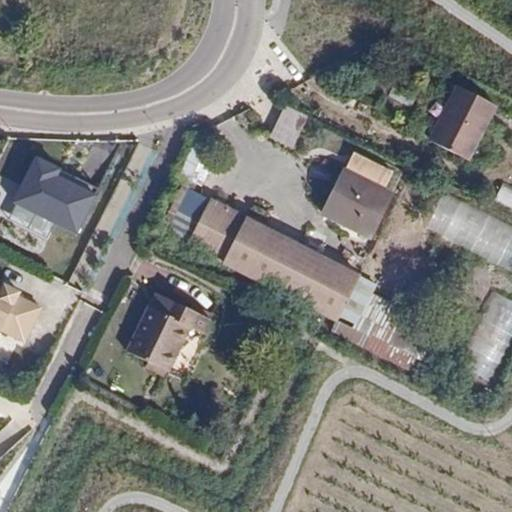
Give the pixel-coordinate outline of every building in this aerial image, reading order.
[(487,107),(451,89),(424,143),(460,161),(487,107)] [(287,104),(271,135),(294,147),(310,115),(287,104)] [(36,166),(18,202),(76,231),(94,194),(36,166)] [(383,193),(337,169),(315,213),(361,236),(383,193)] [(494,201),(511,209),(511,189),(502,185),(494,201)] [(185,251),(208,204),(181,191),(158,238),(185,251)] [(425,229),(511,271),(511,225),(443,192),(425,229)] [(286,242),(208,204),(185,251),(263,289),(286,242)] [(328,263),(286,242),(263,289),(306,310),(328,263)] [(366,281),(328,263),(306,310),(328,321),(344,328),(361,294),(366,281)] [(40,310),(18,299),(20,295),(5,287),(2,291),(0,290),(0,334),(24,345),(40,310)] [(497,379),(511,338),(511,299),(490,291),(463,366),(497,379)] [(344,328),(404,358),(421,324),(361,294),(344,328)] [(154,295),(125,352),(165,372),(187,331),(200,336),(208,323),(154,295)] [(328,321),(321,336),(396,373),(404,358),(344,328),(328,321)] [(510,415),(511,411),(511,372),(497,410),(510,415)]
